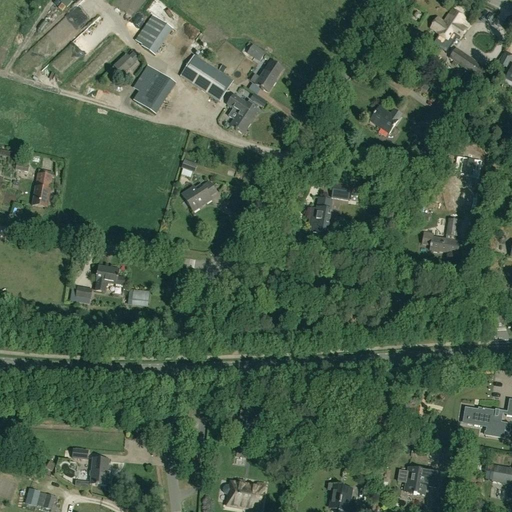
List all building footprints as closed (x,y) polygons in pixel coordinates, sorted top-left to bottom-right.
[(80,21),(93,7),(87,1),(74,15),(80,21)] [(449,43),(454,36),(461,40),(465,35),(457,30),(465,19),(452,11),(444,24),(437,19),(431,29),(437,34),(436,35),(449,43)] [(140,14),(136,22),(142,25),(147,17),(140,14)] [(154,57),(172,31),(151,17),(134,42),(142,48),(142,49),(154,57)] [(259,63),(265,54),(252,45),(246,55),(259,63)] [(489,72),(456,49),(448,59),(452,62),(450,65),(459,71),(461,68),(482,82),(489,72)] [(121,78),(139,61),(130,51),(112,68),(121,78)] [(506,69),(511,56),(511,55),(504,52),(498,65),(506,69)] [(232,83),(193,57),(180,77),(219,103),(232,83)] [(268,94),(273,86),(272,85),(282,70),(271,62),(255,85),(268,94)] [(140,105),(155,116),(177,85),(150,66),(139,81),(151,90),(140,105)] [(254,94),(250,100),(263,108),(266,103),(254,94)] [(227,106),(239,114),(230,127),(243,135),(248,128),(247,127),(257,112),(245,104),(245,105),(233,97),(227,106)] [(450,115),(436,106),(423,127),(436,136),(450,115)] [(382,127),(390,132),(402,116),(393,110),(390,116),(378,108),(369,121),(380,129),(382,127)] [(435,138),(419,127),(414,134),(431,145),(435,138)] [(482,163),(457,158),(454,175),(479,180),(482,163)] [(16,164),(14,178),(19,179),(19,177),(26,178),(28,166),(26,166),(27,160),(16,159),(16,164)] [(197,172),(199,162),(187,160),(185,169),(197,172)] [(32,207),(47,210),(49,193),(48,193),(50,177),(38,175),(36,191),(35,191),(32,207)] [(191,215),(209,202),(207,199),(215,194),(208,183),(201,188),(202,190),(195,195),(192,190),(180,198),(191,215)] [(348,202),(350,187),(333,184),(331,199),(348,202)] [(317,211),(312,210),(310,222),(312,222),(311,233),(323,235),(324,227),(327,228),(331,201),(319,199),(317,211)] [(448,220),(445,236),(456,238),(457,228),(458,228),(459,222),(458,222),(459,214),(450,212),(449,220),(448,220)] [(456,256),(458,243),(432,239),(433,235),(423,234),(422,245),(429,247),(429,250),(430,250),(429,252),(431,252),(431,253),(438,254),(438,253),(456,256)] [(118,270),(99,268),(95,291),(104,293),(105,287),(106,287),(107,285),(116,286),(115,287),(123,288),(124,279),(117,278),(118,270)] [(92,290),(77,288),(75,297),(73,297),(72,302),(89,305),(89,301),(90,301),(92,290)] [(131,307),(147,309),(149,293),(133,291),(131,307)] [(509,433),(510,425),(493,422),(494,418),(496,418),(497,418),(498,417),(499,411),(495,411),(494,412),(478,409),(477,412),(468,410),(468,414),(469,414),(468,419),(467,419),(467,421),(467,425),(474,426),(474,427),(479,428),(480,424),(486,426),(484,436),(503,439),(504,432),(509,433)] [(272,412),(259,410),(258,422),(270,424),(272,412)] [(370,432),(368,443),(376,445),(378,434),(370,432)] [(72,460),(87,462),(88,452),(72,451),(72,460)] [(454,453),(451,469),(458,470),(460,454),(454,453)] [(108,462),(92,461),(90,486),(105,487),(108,462)] [(17,470),(30,477),(34,469),(21,462),(17,470)] [(51,473),(56,466),(50,462),(48,464),(46,462),(42,468),(51,473)] [(511,470),(495,468),(492,482),(510,485),(508,499),(511,499),(511,470)] [(438,474),(408,469),(405,488),(413,494),(413,495),(416,496),(416,495),(424,496),(426,485),(435,487),(434,489),(435,489),(438,474)] [(244,484),(237,483),(236,487),(233,487),(232,487),(230,487),(228,487),(225,488),(223,489),(223,492),(224,494),(226,496),(228,496),(227,504),(253,508),(252,511),(255,511),(259,511),(264,487),(256,486),(255,492),(246,490),(246,489),(243,489),(244,484)] [(330,507),(339,508),(337,511),(347,511),(351,489),(343,488),(343,487),(337,486),(336,487),(328,485),(327,492),(332,493),(330,507)] [(29,491),(25,505),(35,508),(35,507),(51,511),(55,498),(29,491)]
